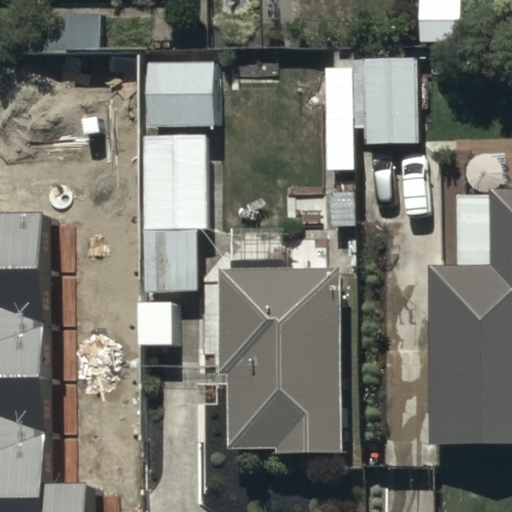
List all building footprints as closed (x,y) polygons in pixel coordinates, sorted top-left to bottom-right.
[(469,6),(424,7),(425,53),(470,52),(469,6)] [(357,136),(372,136),(373,153),(425,152),(424,67),(367,68),(357,68),(357,136)] [(220,71),(158,70),(158,136),(220,136),(220,71)] [(212,147),(153,147),(153,302),(205,302),(205,240),(212,240),(212,147)] [(511,205),(466,205),(466,278),(441,278),(440,455),(511,455),(511,205)] [(51,218),(0,218),(0,511),(95,511),(96,491),(55,491),(51,218)] [(353,283),(232,281),(231,388),(242,388),(242,458),(290,459),(290,462),(351,463),(353,283)]
